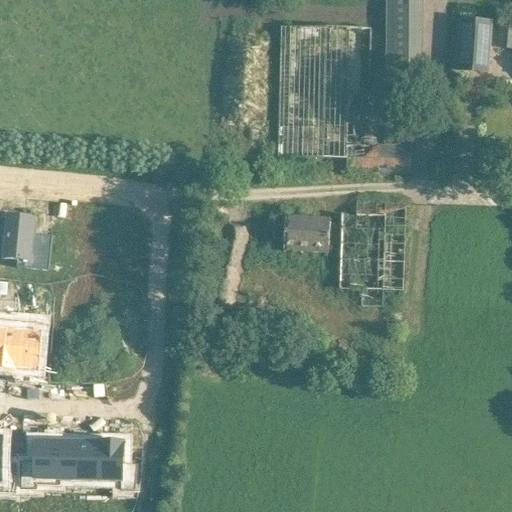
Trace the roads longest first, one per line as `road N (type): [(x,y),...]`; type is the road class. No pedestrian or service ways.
road 1 (unclassified): [(273,201),(0,176)]
road 2 (unclassified): [(273,201),(414,188),(511,190)]
